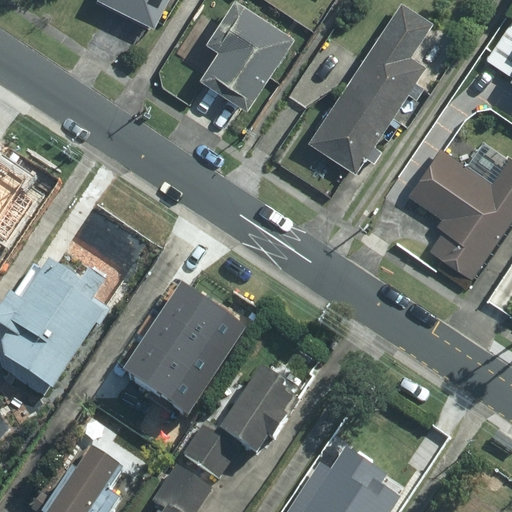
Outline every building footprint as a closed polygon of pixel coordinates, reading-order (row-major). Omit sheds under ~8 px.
[(92,0),(146,29),(161,0),(92,0)] [(239,110),(286,40),(228,1),(198,46),(211,54),(194,81),(239,110)] [(395,6),(340,88),(388,118),(404,94),(412,100),(419,89),(411,84),(420,69),(405,59),(427,27),(395,6)] [(511,18),(510,17),(483,60),(508,76),(505,81),(511,84),(511,18)] [(369,147),(388,118),(340,88),(303,144),(349,175),(360,159),(369,165),(377,152),(369,147)] [(427,250),(468,278),(511,211),(511,165),(504,160),(487,186),(437,153),(408,197),(441,219),(435,228),(440,231),(427,250)] [(0,356),(49,389),(91,326),(93,327),(105,309),(90,299),(101,282),(85,270),(76,283),(41,261),(15,301),(10,298),(0,313),(0,327),(3,330),(0,335),(0,356)] [(148,325),(163,333),(159,357),(148,355),(135,419),(150,422),(206,385),(233,338),(209,324),(211,299),(169,287),(148,325)] [(214,477),(236,443),(253,455),(264,436),(267,437),(271,440),(284,420),(280,417),(277,415),(288,398),(278,392),(282,385),(258,369),(216,433),(201,423),(181,455),(214,477)] [(511,444),(496,433),(490,442),(510,456),(511,452),(511,444)] [(118,469),(84,447),(42,511),(108,511),(116,500),(103,492),(118,469)] [(336,511),(365,465),(339,447),(314,485),(305,479),(283,511),(336,511)] [(381,476),(365,465),(336,511),(384,511),(395,497),(376,484),(381,476)] [(190,511),(206,488),(173,466),(149,501),(157,506),(153,511),(190,511)]
